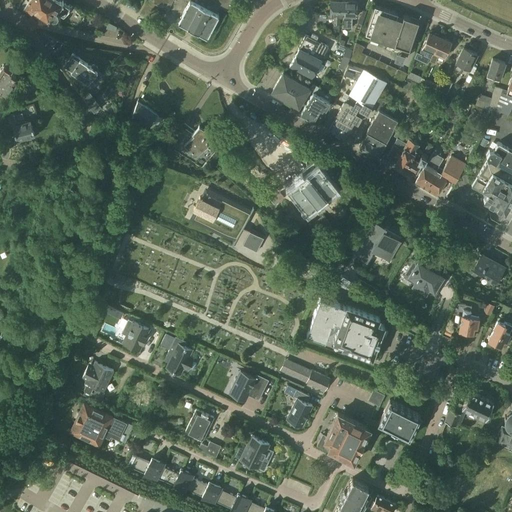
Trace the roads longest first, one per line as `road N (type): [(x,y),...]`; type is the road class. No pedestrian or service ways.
road 1 (secondary): [(511,249),(223,79)]
road 2 (residential): [(300,444),(87,337)]
road 3 (residential): [(0,161),(56,157),(73,148),(88,123),(15,19)]
road 4 (residential): [(390,489),(409,485),(456,367),(511,385)]
road 5 (unknown): [(443,402),(289,346)]
road 6 (residential): [(163,45),(138,48),(15,19)]
